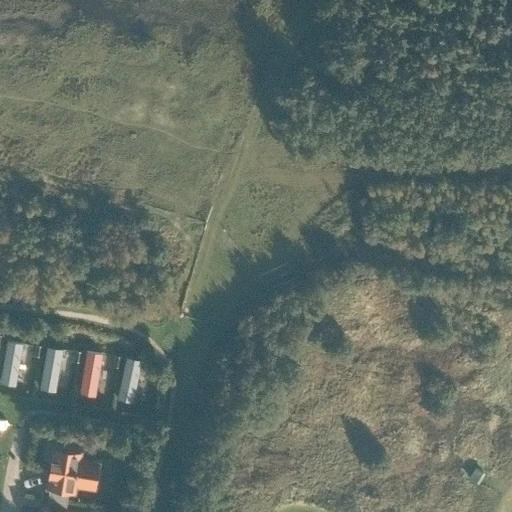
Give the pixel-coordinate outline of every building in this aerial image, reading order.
[(0,380),(14,383),(21,342),(5,339),(0,368),(0,380)] [(66,345),(64,362),(83,363),(84,346),(66,345)] [(55,389),(61,349),(45,346),(38,387),(55,389)] [(94,393),(101,352),(85,349),(78,390),(94,393)] [(132,400),(141,359),(125,355),(116,397),(132,400)] [(50,476),(48,489),(50,489),(48,499),(65,502),(67,492),(72,493),(73,484),(94,487),(98,465),(77,462),(78,453),(54,449),(52,462),(50,461),(48,475),(50,476)] [(475,467),(469,477),(478,483),(484,473),(475,467)] [(68,511),(64,511),(65,502),(48,499),(47,508),(45,508),(44,511),(68,511)]
